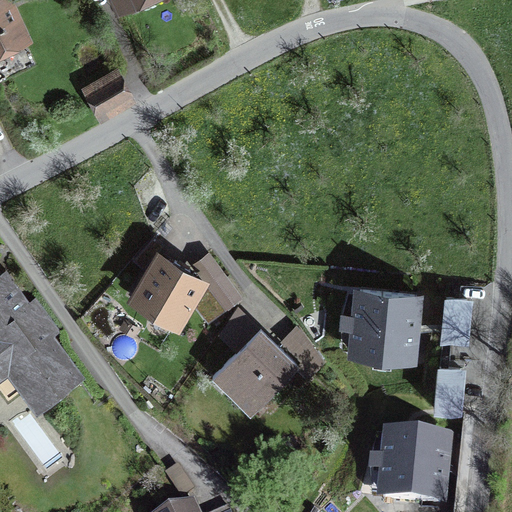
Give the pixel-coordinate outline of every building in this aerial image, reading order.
[(0,0),(0,77),(1,80),(35,64),(5,0),(0,0)] [(92,89),(103,109),(124,96),(114,78),(92,89)] [(143,265),(163,243),(154,235),(134,258),(143,265)] [(160,256),(136,295),(176,319),(200,280),(187,272),(189,269),(175,260),(173,263),(160,256)] [(197,304),(209,320),(241,297),(222,271),(207,282),(208,283),(197,304)] [(0,377),(5,374),(13,385),(20,380),(39,405),(59,390),(54,384),(74,369),(49,336),(56,330),(41,309),(33,315),(7,279),(0,284),(0,377)] [(360,289),(354,351),(411,356),(416,294),(360,289)] [(441,339),(462,341),(467,299),(446,297),(441,339)] [(219,370),(249,399),(265,384),(270,390),(297,363),(261,327),(219,370)] [(435,409),(456,411),(460,368),(439,366),(435,409)] [(390,435),(384,497),(440,502),(446,440),(390,435)] [(182,497),(194,489),(178,465),(166,474),(182,497)]
